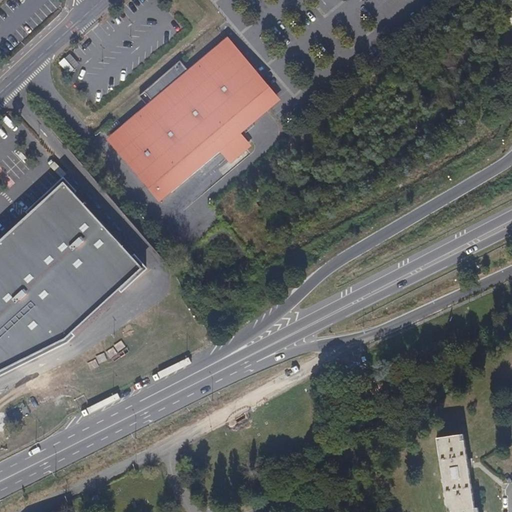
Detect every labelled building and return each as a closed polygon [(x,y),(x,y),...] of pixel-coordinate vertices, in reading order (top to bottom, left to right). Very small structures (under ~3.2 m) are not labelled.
[(274,98),(248,68),(226,42),(218,48),(219,49),(224,45),(234,56),(228,60),(267,105),(274,98)] [(237,131),(267,105),(228,60),(234,56),(224,45),(219,49),(218,48),(184,77),(143,113),(111,141),(159,197),(221,144),(232,156),(247,143),(237,131)] [(69,75),(79,66),(68,53),(58,63),(69,75)] [(143,113),(184,77),(173,64),(131,100),(143,113)] [(0,371),(62,341),(141,270),(62,183),(0,239),(0,371)] [(177,223),(171,216),(167,219),(172,224),(171,224),(173,226),(177,223)] [(476,511),(466,441),(462,442),(461,435),(438,439),(448,506),(452,506),(452,511),(476,511)] [(101,497),(99,493),(91,497),(93,502),(101,497)]
